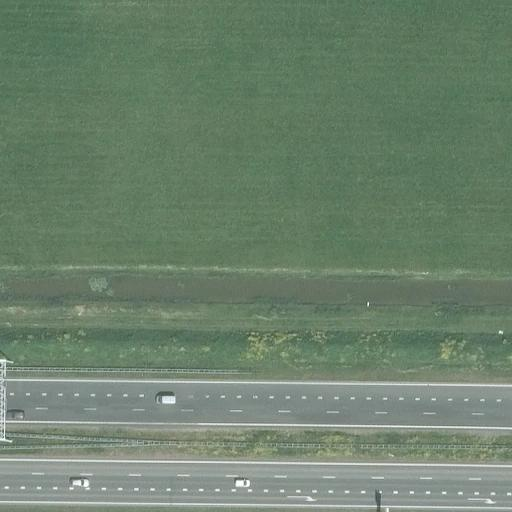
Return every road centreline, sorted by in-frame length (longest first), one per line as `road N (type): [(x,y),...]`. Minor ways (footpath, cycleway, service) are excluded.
road 1 (trunk): [(511,415),(0,407)]
road 2 (trunk): [(0,474),(511,479)]
